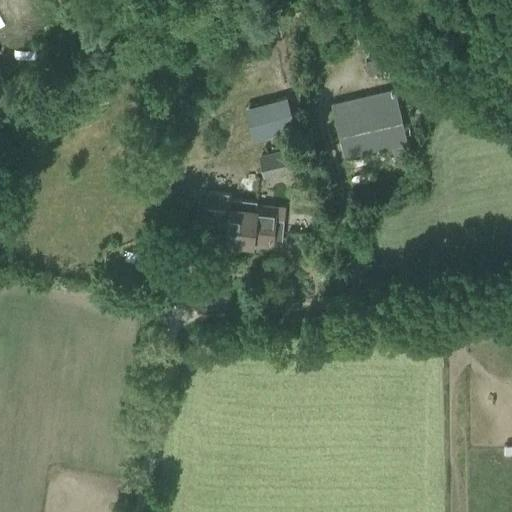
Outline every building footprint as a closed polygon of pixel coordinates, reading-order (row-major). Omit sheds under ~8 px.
[(303,11),(288,15),(291,24),(305,20),(303,11)] [(357,20),(365,55),(391,49),(383,14),(357,20)] [(340,46),(337,35),(335,35),(333,26),(326,28),(328,37),(326,37),(330,49),(340,46)] [(390,53),(366,58),(369,72),(393,67),(390,53)] [(316,84),(316,68),(308,68),(309,84),(316,84)] [(101,79),(107,92),(129,82),(122,69),(101,79)] [(332,104),(344,156),(345,157),(392,146),(394,157),(409,154),(406,142),(394,89),(332,104)] [(280,116),(260,121),(265,138),(296,129),(288,96),(276,100),(280,116)] [(301,166),(296,146),(261,155),(266,176),(301,166)] [(198,199),(196,219),(204,220),(202,238),(271,245),(271,240),(281,241),(284,219),(274,218),(275,205),(255,203),(255,200),(231,198),(231,193),(207,190),(206,200),(198,199)]
